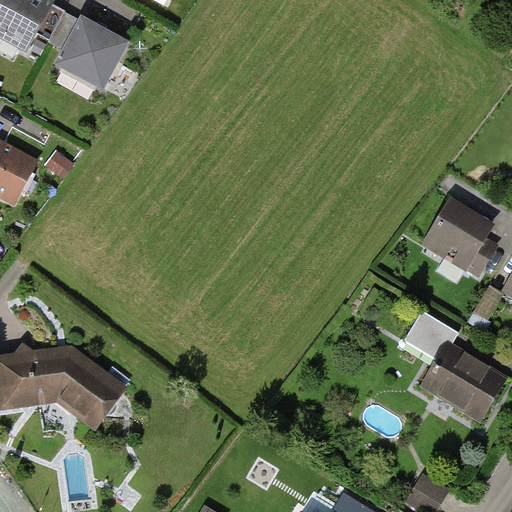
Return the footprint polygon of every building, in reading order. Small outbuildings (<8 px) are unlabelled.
[(0,0),(0,34),(26,49),(35,33),(52,42),(67,14),(40,0),(0,0)] [(126,46),(67,14),(52,42),(50,43),(67,52),(60,65),(103,88),(126,46)] [(34,164),(0,146),(0,193),(14,201),(34,164)] [(466,268),(479,276),(496,248),(484,240),(492,227),(452,204),(427,245),(447,256),(438,271),(457,283),(466,268)] [(481,423),(506,383),(451,349),(458,337),(423,316),(406,345),(441,366),(426,389),(481,423)] [(0,359),(0,403),(1,409),(57,402),(94,429),(128,387),(73,345),(4,352),(0,359)] [(438,511),(448,496),(423,482),(409,506),(420,511),(438,511)]
